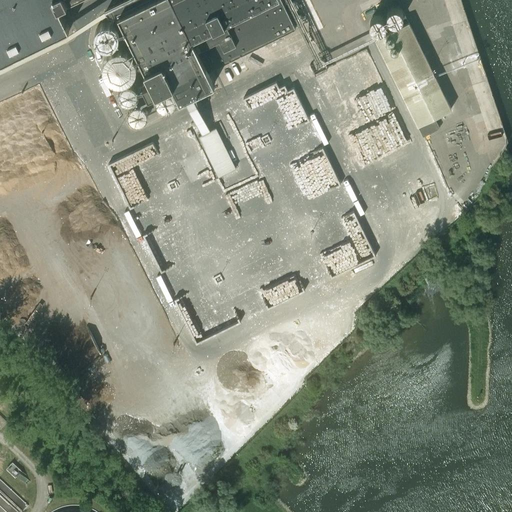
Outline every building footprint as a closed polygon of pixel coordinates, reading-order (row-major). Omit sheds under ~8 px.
[(0,0),(0,61),(3,60),(7,68),(18,62),(15,55),(69,28),(60,9),(77,0),(0,0)] [(145,0),(146,1),(119,14),(119,16),(112,19),(112,22),(110,21),(106,21),(104,21),(100,24),(98,26),(95,31),(95,36),(96,39),(99,43),(101,45),(104,46),(108,47),(111,47),(112,49),(111,49),(107,52),(105,55),(103,59),(102,63),(104,71),(106,75),(110,79),(113,81),(118,82),(122,82),(123,84),(120,87),(118,90),(117,94),(118,96),(119,100),(123,103),(126,104),(130,104),(133,103),(129,107),(128,110),(127,115),(128,118),(130,121),(134,123),(137,124),(141,124),(145,122),(147,119),(148,118),(149,115),(149,113),(149,111),(148,108),(154,105),(150,95),(206,67),(208,70),(308,21),(297,0),(145,0)] [(384,31),(386,35),(375,40),(418,127),(451,111),(402,10),(400,8),(398,7),(395,6),(392,7),(389,8),(387,11),(386,13),(386,15),(386,17),(387,18),(385,19),(384,18),(383,17),(380,16),(379,15),(376,15),(374,16),(371,18),(370,20),(369,22),(369,25),(370,29),(372,31),(375,33),(378,34),(381,33),(383,32),(384,31)] [(329,275),(374,256),(354,209),(343,214),(345,218),(328,226),(341,256),(324,263),(329,275)] [(290,283),(261,294),(265,304),(297,291),(293,283),(291,284),(290,283)] [(187,294),(175,299),(192,340),(236,322),(228,303),(196,316),(187,294)] [(24,476),(20,472),(11,463),(10,463),(8,465),(7,466),(7,467),(12,471),(13,472),(16,475),(26,484),(30,481),(24,476)]
